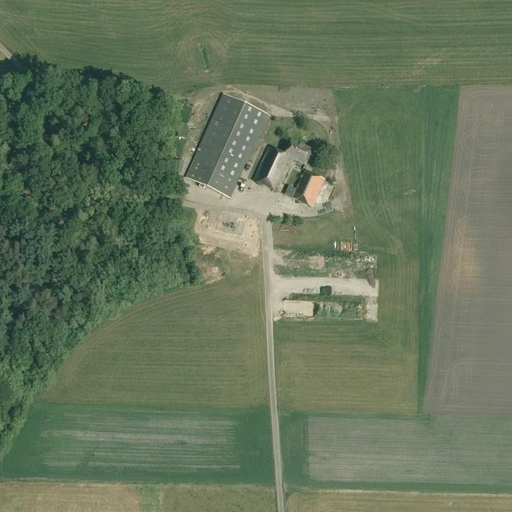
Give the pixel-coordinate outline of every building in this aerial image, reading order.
[(224,94),(187,177),(229,197),(267,113),(224,94)] [(187,138),(188,124),(179,124),(177,137),(187,138)] [(253,181),(278,192),(293,159),(306,165),(313,150),(292,140),(285,155),(268,148),(253,181)] [(184,162),(173,161),(171,176),(183,177),(184,162)] [(292,199),(312,208),(324,180),(305,171),(292,199)] [(205,230),(244,240),(252,242),(257,223),(209,212),(205,230)] [(248,257),(248,271),(259,271),(259,258),(248,257)] [(354,259),(355,269),(377,268),(377,258),(354,259)] [(393,264),(396,270),(403,267),(400,261),(393,264)] [(286,316),(296,316),(296,302),(285,302),(286,316)]
